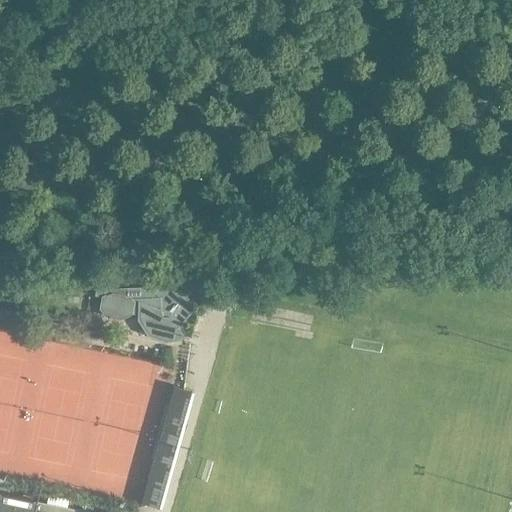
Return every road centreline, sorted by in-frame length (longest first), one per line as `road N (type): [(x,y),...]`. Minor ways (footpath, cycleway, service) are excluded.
road 1 (primary): [(0,177),(511,146)]
road 2 (primary): [(511,113),(0,143)]
